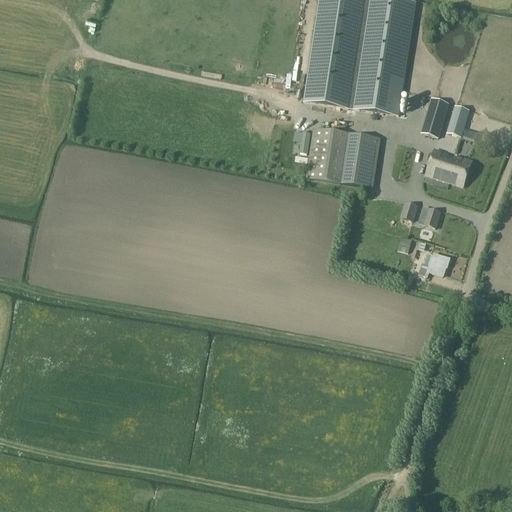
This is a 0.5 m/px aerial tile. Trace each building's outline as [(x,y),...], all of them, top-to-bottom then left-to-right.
[(319,0),(303,106),(399,121),(417,6),(376,0),(319,0)] [(449,105),(431,100),(425,120),(423,127),(420,135),(438,141),(449,105)] [(455,108),(446,135),(461,140),(469,112),(456,108),(455,108)] [(306,181),(373,191),(380,140),(313,130),(306,181)] [(465,131),(462,140),(470,143),(474,144),(475,144),(475,143),(476,140),(477,135),(465,131)] [(473,162),(464,160),(463,162),(462,162),(462,160),(454,158),(453,159),(450,158),(451,157),(442,154),(442,153),(434,150),(431,159),(430,159),(424,179),(432,181),(433,180),(455,187),(455,188),(464,190),(467,181),(473,162)] [(412,223),(417,208),(405,204),(400,219),(412,223)] [(418,226),(436,232),(441,214),(425,209),(423,209),(418,226)] [(397,253),(408,256),(412,242),(401,239),(397,253)] [(432,257),(427,256),(424,266),(421,266),(418,277),(426,279),(427,280),(429,275),(443,279),(445,270),(447,270),(449,261),(433,256),(433,257),(432,257)]
